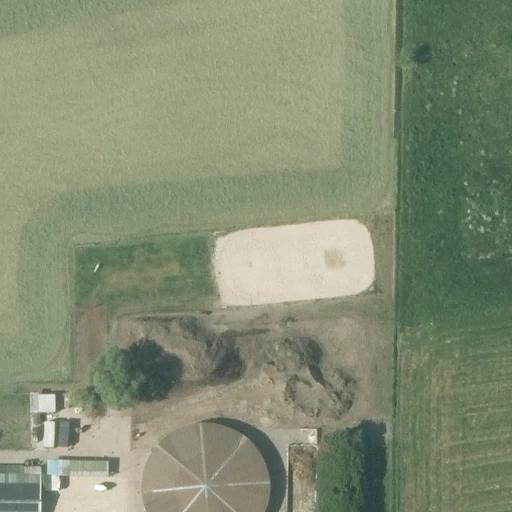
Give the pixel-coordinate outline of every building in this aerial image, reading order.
[(38,394),(30,395),(31,414),(55,414),(55,397),(38,397),(38,394)] [(262,511),(265,503),(267,491),(266,479),(263,467),(258,457),(251,447),(242,439),(232,432),(221,428),(209,426),(197,426),(185,429),(174,433),(164,440),(155,448),(149,458),(144,469),(141,481),(141,493),(143,505),(145,511),(262,511)] [(19,469),(30,468),(29,452),(18,452),(19,469)] [(0,511),(37,511),(38,481),(0,480),(0,511)] [(49,481),(49,509),(110,509),(110,493),(100,493),(100,482),(49,481)]
